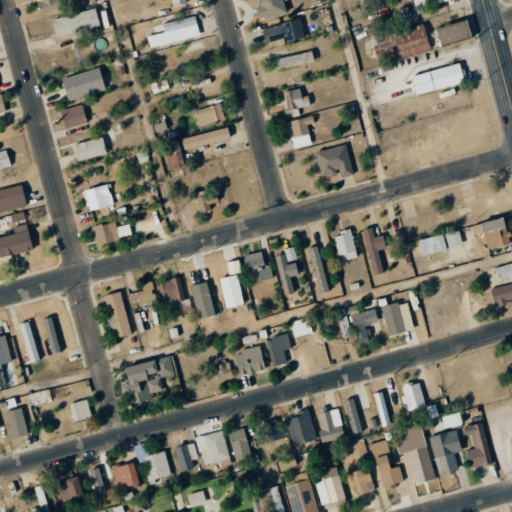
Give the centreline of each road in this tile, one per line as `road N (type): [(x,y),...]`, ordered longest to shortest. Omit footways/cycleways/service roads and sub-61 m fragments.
road 1 (residential): [(511,328),(0,469)]
road 2 (residential): [(511,158),(0,294)]
road 3 (residential): [(5,0),(113,439)]
road 4 (residential): [(222,0),(282,217)]
